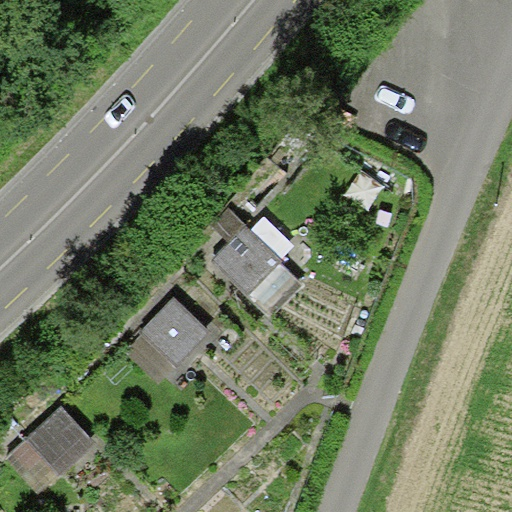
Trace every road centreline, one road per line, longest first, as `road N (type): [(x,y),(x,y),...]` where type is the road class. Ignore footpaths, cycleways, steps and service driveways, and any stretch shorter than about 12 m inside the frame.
road 1 (unclassified): [(337,511),(448,203),(511,60)]
road 2 (secondary): [(0,263),(57,214),(253,0)]
